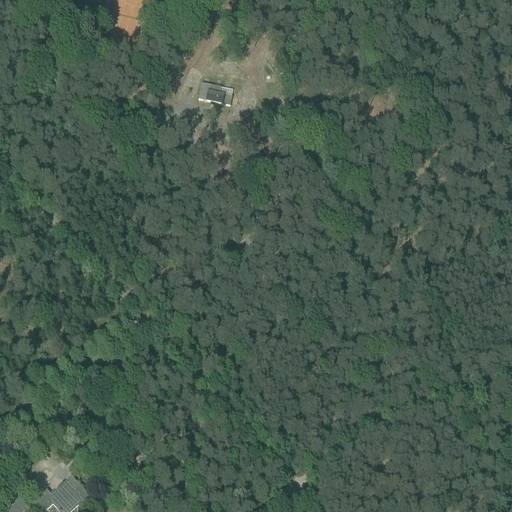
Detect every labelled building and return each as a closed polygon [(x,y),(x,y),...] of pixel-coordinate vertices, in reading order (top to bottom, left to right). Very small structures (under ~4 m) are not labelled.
[(227,71),(227,75),(227,78),(237,78),(237,63),(224,63),(224,71),(227,71)] [(221,90),(209,88),(206,103),(222,106),(224,96),(220,96),(221,90)] [(123,113),(121,126),(131,128),(134,115),(123,113)] [(89,497),(80,487),(71,478),(51,496),(46,491),(32,505),(38,511),(46,511),(53,507),(57,511),(73,511),(77,508),(89,497)] [(0,500),(2,503),(14,493),(11,490),(0,499),(0,500)] [(18,499),(5,511),(23,511),(27,509),(18,499)]
